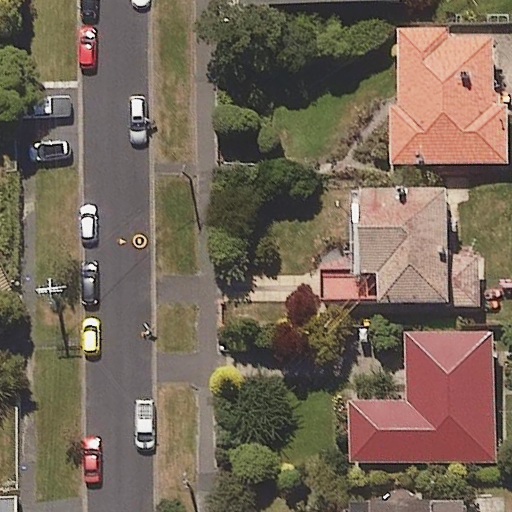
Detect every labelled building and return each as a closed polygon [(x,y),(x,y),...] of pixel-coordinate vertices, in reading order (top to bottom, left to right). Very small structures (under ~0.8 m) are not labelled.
[(410,0),(245,0),(246,9),(410,2),(410,0)] [(499,34),(402,34),(402,106),(395,106),(395,164),(511,165),(511,100),(499,100),(499,34)] [(359,241),(360,270),(329,271),(330,302),(374,301),(384,300),(384,311),(484,308),(483,257),(455,259),(453,190),(370,193),(371,241),(359,241)] [(498,337),(411,337),(412,404),(353,404),(353,463),(498,462),(498,337)] [(18,511),(17,496),(0,497),(0,511),(18,511)] [(468,511),(468,502),(374,505),(373,511),(468,511)]
